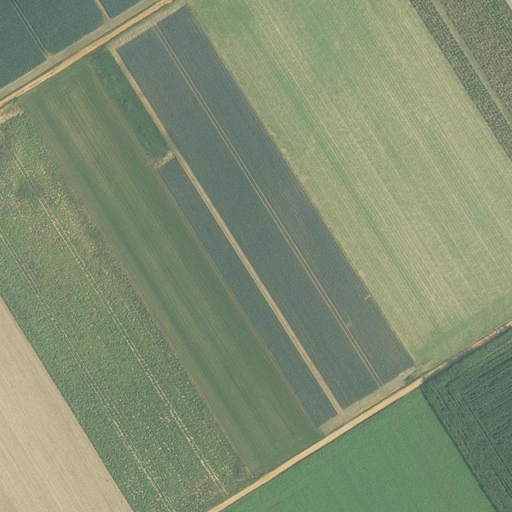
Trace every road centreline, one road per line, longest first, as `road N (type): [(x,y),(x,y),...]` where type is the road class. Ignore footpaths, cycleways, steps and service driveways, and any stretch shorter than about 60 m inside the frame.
road 1 (track): [(511,325),(214,511)]
road 2 (track): [(0,106),(170,0)]
